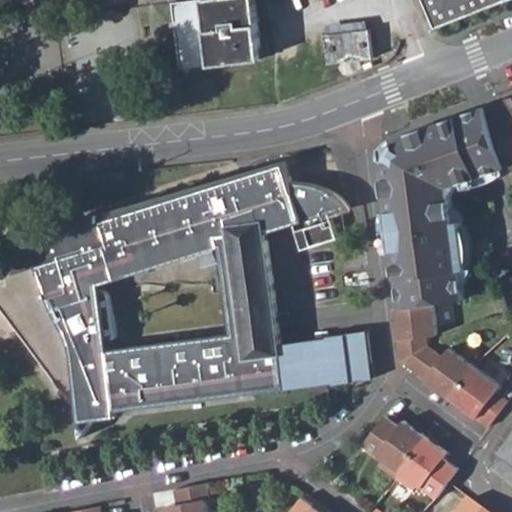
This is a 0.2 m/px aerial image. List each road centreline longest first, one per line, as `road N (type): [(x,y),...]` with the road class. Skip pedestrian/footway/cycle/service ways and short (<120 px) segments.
road 1 (residential): [(357,101),(286,124),(0,161)]
road 2 (residential): [(357,101),(387,368)]
road 3 (residential): [(387,368),(368,403),(332,437),(274,457)]
road 4 (residential): [(274,457),(135,483)]
road 5 (residential): [(135,483),(0,509)]
road 6 (residential): [(387,368),(486,446)]
